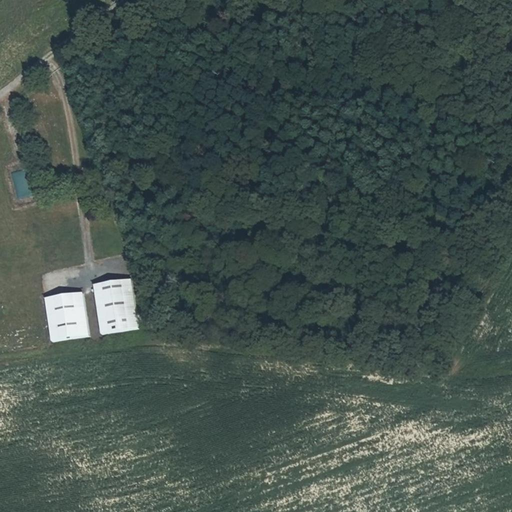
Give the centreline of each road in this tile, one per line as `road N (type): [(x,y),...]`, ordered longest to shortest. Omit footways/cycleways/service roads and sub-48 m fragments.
road 1 (track): [(45,57),(59,75),(72,131),(91,263)]
road 2 (track): [(0,92),(121,0)]
